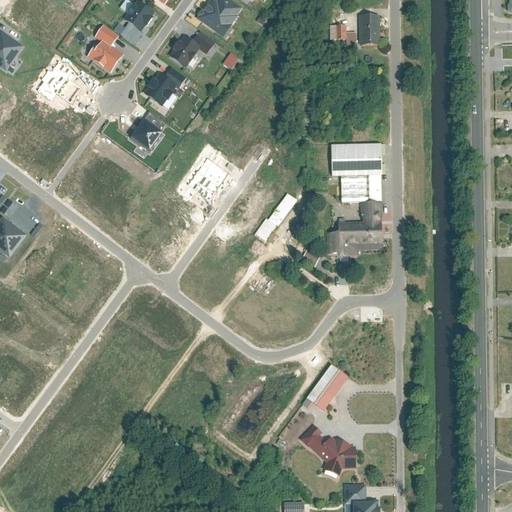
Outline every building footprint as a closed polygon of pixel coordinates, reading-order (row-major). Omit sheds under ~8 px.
[(129,23),(140,32),(145,26),(147,27),(154,18),(152,17),(155,13),(138,0),(135,4),(134,3),(126,13),(128,14),(124,20),(129,23)] [(230,0),(219,0),(218,2),(216,1),(213,5),(209,3),(197,19),(223,38),(244,10),(230,0)] [(263,16),(259,21),(265,25),(269,20),(263,16)] [(359,16),(360,46),(380,46),(380,16),(359,16)] [(140,32),(129,23),(120,36),(134,46),(143,34),(140,32)] [(357,33),(347,33),(347,25),(338,25),(331,25),(331,42),(337,42),(345,42),(345,46),(357,46),(357,33)] [(103,40),(111,46),(118,36),(104,26),(95,37),(102,42),(103,40)] [(0,68),(6,72),(24,47),(1,30),(0,30),(0,68)] [(201,47),(199,49),(207,55),(215,42),(201,32),(193,42),(201,47)] [(174,50),(169,57),(186,68),(199,49),(201,47),(193,42),(184,36),(181,41),(178,39),(171,48),(174,50)] [(96,44),(87,57),(111,74),(124,55),(111,46),(103,40),(102,42),(99,46),(96,44)] [(230,55),(223,64),(231,70),(238,61),(230,55)] [(185,79),(168,66),(162,75),(177,87),(179,88),(185,79)] [(150,88),(146,94),(163,106),(167,100),(168,101),(174,93),(173,92),(177,87),(162,75),(159,73),(155,78),(148,86),(150,88)] [(296,95),(297,140),(313,139),(312,95),(296,95)] [(162,134),(144,121),(131,140),(149,152),(162,134)] [(332,146),(333,177),(340,177),(381,176),(383,176),(382,144),(332,146)] [(210,202),(229,175),(207,160),(188,187),(210,202)] [(381,176),(340,177),(341,204),(363,204),(382,204),(381,176)] [(254,236),(264,243),(277,226),(279,227),(298,201),(288,194),(269,220),(266,219),(254,236)] [(351,257),(351,248),(384,247),(384,224),(382,224),(382,204),(363,204),(364,224),(332,225),(332,258),(351,257)] [(26,239),(2,220),(0,223),(0,253),(9,261),(26,239)] [(316,268),(322,256),(308,250),(302,262),(316,268)] [(322,418),(349,382),(333,370),(306,407),(322,418)] [(316,455),(326,464),(323,470),(340,478),(343,470),(356,470),(356,448),(351,448),(350,445),(344,442),(339,442),(332,436),(316,455)] [(353,502),(366,501),(366,488),(345,488),(345,506),(353,506),(353,502)] [(376,509),(376,501),(366,501),(353,502),(353,506),(352,511),(380,511),(380,509),(376,509)] [(286,504),(285,511),(304,511),(305,503),(286,504)]
